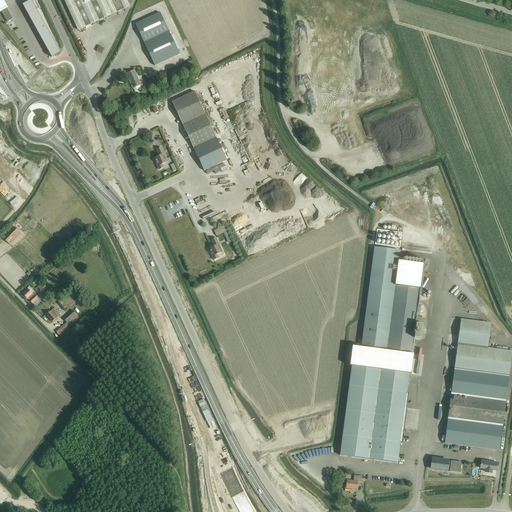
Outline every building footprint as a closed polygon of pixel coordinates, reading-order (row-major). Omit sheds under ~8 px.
[(31,0),(22,5),(51,57),(60,52),(36,9),(39,7),(34,0),(31,0)] [(63,0),(78,30),(129,7),(126,0),(63,0)] [(13,19),(7,9),(6,8),(1,11),(8,22),(13,19)] [(135,24),(155,66),(179,55),(160,13),(135,24)] [(133,89),(141,85),(134,71),(126,74),(133,89)] [(194,92),(172,102),(204,171),(227,160),(194,92)] [(161,148),(157,150),(159,156),(154,159),(159,170),(164,168),(162,164),(168,162),(164,154),(163,155),(162,153),(163,152),(161,148)] [(216,236),(227,231),(225,226),(214,231),(216,236)] [(20,233),(14,227),(3,239),(10,245),(20,233)] [(216,238),(211,240),(214,247),(209,249),(213,260),(218,258),(217,255),(222,252),(219,244),(218,245),(217,243),(218,243),(216,238)] [(374,248),(362,347),(412,354),(414,339),(425,340),(427,319),(416,318),(420,289),(395,286),(398,261),(399,251),(374,248)] [(395,286),(420,289),(423,264),(398,261),(395,286)] [(38,293),(48,284),(45,280),(34,289),(38,293)] [(32,304),(38,298),(35,294),(34,293),(35,292),(30,287),(29,287),(22,294),(25,296),(24,298),(26,300),(28,299),(32,304)] [(51,288),(45,292),(51,299),(49,301),(52,304),(53,302),(59,298),(51,288)] [(52,322),(60,315),(54,308),(46,315),(52,322)] [(66,323),(56,332),(59,337),(80,319),(73,311),(63,319),(66,323)] [(509,405),(505,404),(511,352),(487,348),(491,323),(461,320),(445,444),(499,451),(504,412),(508,413),(509,405)] [(352,346),(350,366),(352,366),(411,374),(414,354),(412,354),(362,347),(352,346)] [(345,413),(340,456),(397,463),(400,443),(402,444),(408,394),(407,394),(409,374),(411,374),(352,366),(345,413)] [(448,461),(433,459),(432,463),(431,469),(436,470),(436,471),(442,471),(442,470),(447,471),(447,470),(450,470),(449,471),(460,473),(461,462),(451,461),(451,462),(448,462),(448,461)] [(497,463),(482,461),(481,468),(486,469),(485,472),(491,473),(492,470),(497,470),(497,463)] [(354,475),(353,481),(347,480),(347,484),(345,484),(344,490),(350,491),(350,489),(357,490),(358,483),(361,483),(362,479),(362,476),(354,475)]
